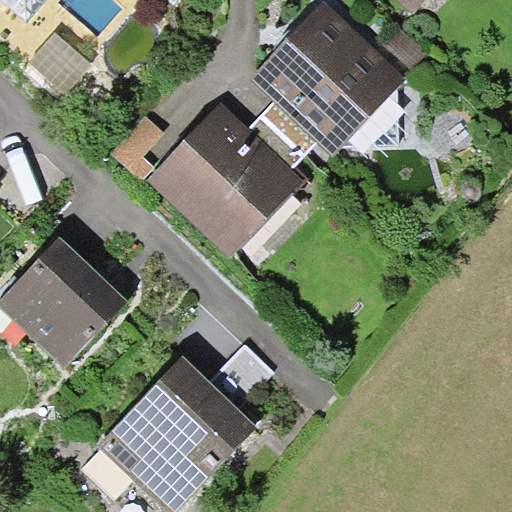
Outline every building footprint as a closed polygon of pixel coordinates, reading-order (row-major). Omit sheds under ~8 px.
[(324,0),(250,78),(274,101),(317,142),(332,156),(341,146),(396,89),(406,79),(324,0)] [(395,0),(412,14),(423,0),(395,0)] [(425,54),(392,22),(375,39),(408,71),(425,54)] [(92,64),(55,32),(28,62),(65,94),(92,64)] [(399,145),(396,89),(341,146),(399,145)] [(317,142),(274,101),(248,128),(291,169),(295,164),(317,142)] [(248,128),(221,102),(147,179),(230,259),(308,177),(295,164),(291,169),(248,128)] [(165,133),(145,115),(110,153),(141,182),(155,167),(143,156),(165,133)] [(60,236),(0,299),(0,308),(64,369),(129,301),(60,236)] [(275,372),(245,343),(210,380),(240,409),(275,372)] [(183,354),(97,444),(168,511),(174,511),(258,425),(240,409),(210,380),(183,354)]
